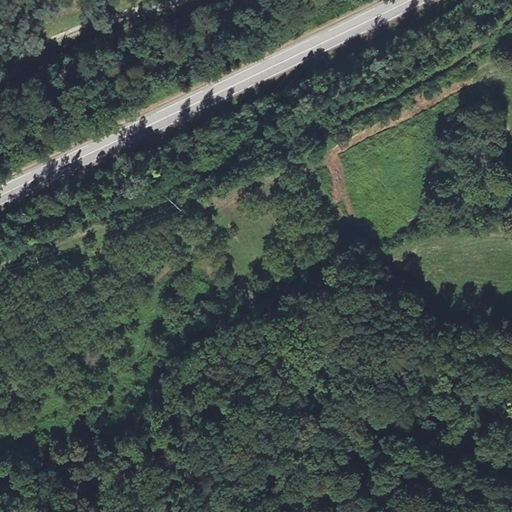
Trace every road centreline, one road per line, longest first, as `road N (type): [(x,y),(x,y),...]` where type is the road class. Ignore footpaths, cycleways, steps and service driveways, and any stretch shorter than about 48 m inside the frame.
road 1 (track): [(0,259),(314,134),(456,61),(511,15)]
road 2 (primary): [(0,199),(411,0)]
